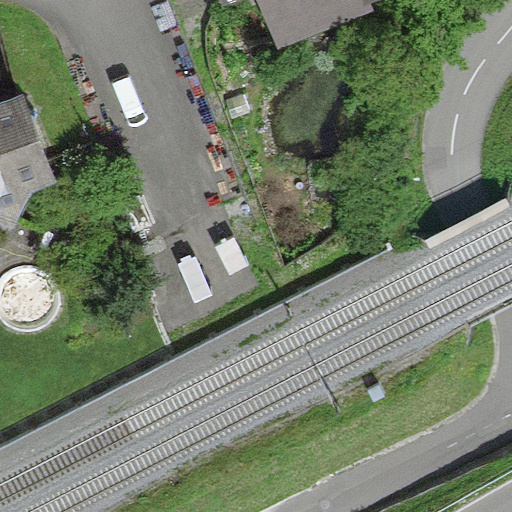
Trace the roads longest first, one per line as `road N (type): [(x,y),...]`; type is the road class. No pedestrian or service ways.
road 1 (unclassified): [(511,11),(457,89),(446,196),(511,318)]
road 2 (unclassified): [(511,410),(306,511)]
